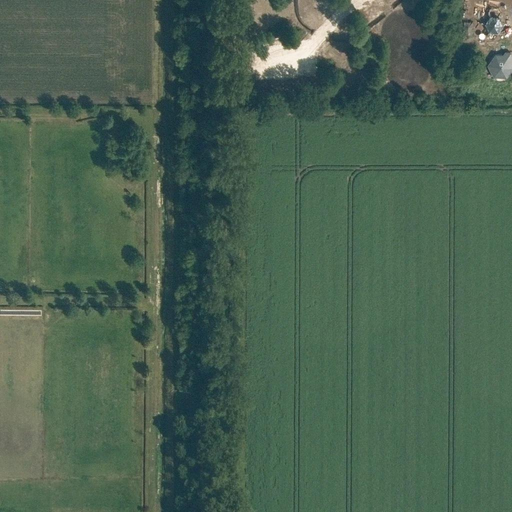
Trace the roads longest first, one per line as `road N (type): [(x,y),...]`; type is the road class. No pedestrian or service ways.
road 1 (track): [(177,0),(174,511)]
road 2 (track): [(221,511),(227,135)]
